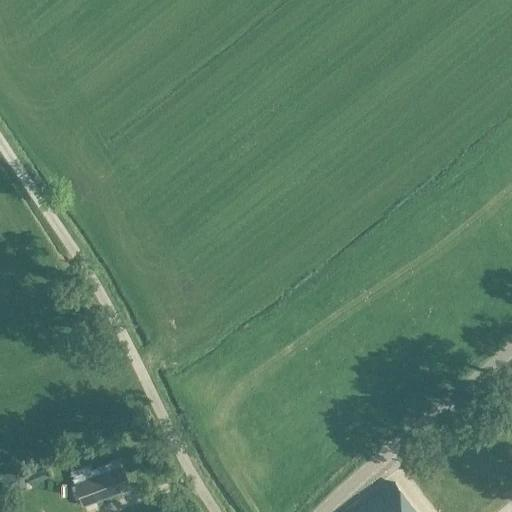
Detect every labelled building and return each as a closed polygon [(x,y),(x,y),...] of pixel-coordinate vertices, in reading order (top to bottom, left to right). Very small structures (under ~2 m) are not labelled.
[(174,385),(192,377),(188,367),(169,376),(174,385)] [(498,397),(492,402),(496,406),(502,402),(498,397)] [(124,468),(77,485),(84,505),(131,488),(124,468)] [(27,486),(20,469),(0,477),(0,480),(6,495),(9,494),(11,499),(22,494),(20,489),(27,486)] [(417,511),(395,482),(356,511),(417,511)] [(511,511),(511,487),(477,511),(511,511)]
